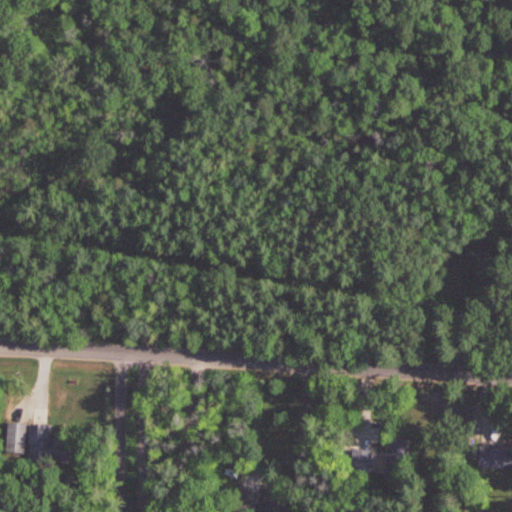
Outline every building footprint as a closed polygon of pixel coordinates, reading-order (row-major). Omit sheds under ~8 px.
[(27,454),(28,423),(10,422),(9,454),(27,454)] [(31,461),(73,462),(73,439),(50,439),(50,424),(31,424),(31,461)] [(511,469),(511,447),(481,447),(481,469),(511,469)] [(372,471),(372,450),(353,450),(353,471),(372,471)] [(255,511),(261,494),(242,488),(235,511),(255,511)] [(262,511),(288,511),(293,498),(269,490),(262,511)]
